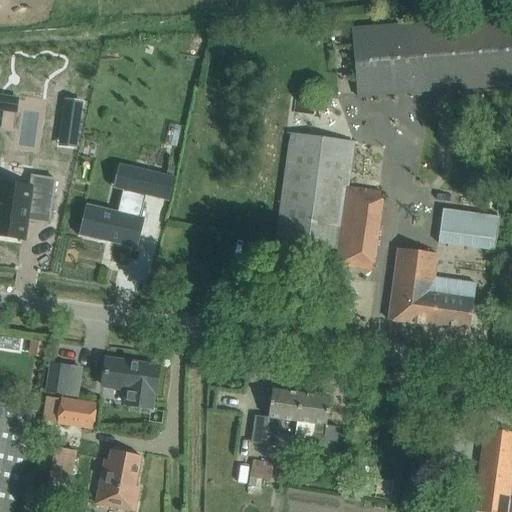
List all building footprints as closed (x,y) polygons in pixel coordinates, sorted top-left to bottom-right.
[(511,17),(355,28),(360,97),(511,85),(511,17)] [(293,132),(279,221),(276,241),(338,249),(347,185),(348,185),(354,140),(293,132)] [(135,169),(129,193),(144,196),(150,172),(135,169)] [(0,182),(0,236),(25,240),(28,222),(49,225),(56,180),(32,176),(30,187),(0,182)] [(381,190),(348,185),(347,185),(338,249),(336,265),(372,270),(375,250),(381,190)] [(79,234),(79,236),(137,250),(145,218),(141,217),(144,202),(128,198),(124,214),(86,204),(86,206),(88,207),(81,235),(79,234)] [(499,218),(446,210),(441,242),(459,244),(461,233),(496,239),(499,218)] [(469,332),(472,312),(476,283),(434,277),(437,253),(399,248),(389,321),(469,332)] [(154,393),(158,367),(107,360),(103,386),(128,390),(126,405),(151,408),(154,393)] [(51,364),(47,393),(67,396),(71,367),(51,364)] [(268,419),(267,429),(279,431),(281,421),(298,424),(302,394),(273,390),(268,418),(268,419)] [(297,432),(296,436),(314,439),(314,434),(325,436),(327,426),(331,398),(302,394),(298,424),(297,432)] [(46,397),(41,422),(56,425),(61,400),(46,397)] [(98,407),(61,400),(56,425),(93,432),(98,407)] [(0,511),(14,511),(36,412),(0,403),(0,511)] [(257,416),(253,443),(277,447),(279,431),(267,429),(268,419),(268,418),(257,416)] [(314,439),(312,453),(335,456),(339,428),(327,426),(325,436),(314,434),(314,439)] [(483,449),(473,511),(511,511),(511,502),(509,503),(511,480),(511,433),(486,429),(483,449)] [(142,457),(111,451),(109,461),(105,460),(96,504),(135,511),(140,488),(136,488),(142,457)] [(253,463),(250,479),(247,493),(259,495),(260,488),(261,488),(263,480),(270,481),(272,466),(253,463)] [(363,477),(360,499),(391,503),(394,481),(363,477)]
